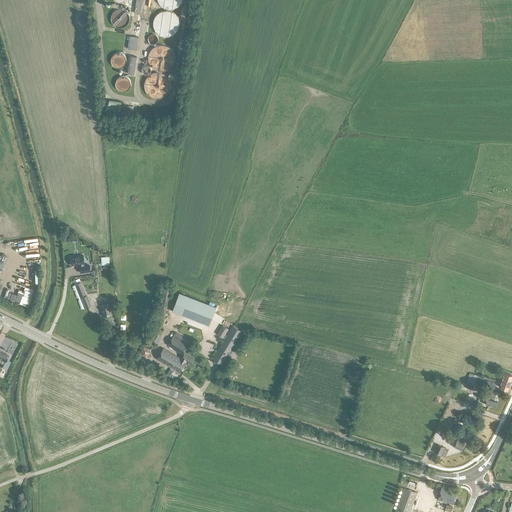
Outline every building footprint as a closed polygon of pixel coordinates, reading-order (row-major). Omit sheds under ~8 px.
[(182,0),(157,0),(159,2),(160,4),(163,6),(165,8),(168,9),(172,9),(175,8),(177,6),(180,4),(181,2),(182,0)] [(129,21),(130,18),(129,16),(128,13),(126,11),(124,10),(122,9),(119,9),(116,10),(114,11),(112,13),(111,16),(111,18),(111,21),(112,23),(114,25),(116,27),(119,27),(122,27),(124,27),(126,25),(128,23),(129,21)] [(179,27),(180,23),(179,20),(178,17),(176,15),(174,12),(171,11),(168,10),(165,10),(162,11),(159,12),(156,15),(154,17),(153,20),(153,23),(153,26),(154,29),(156,32),(159,34),(162,36),(165,37),(168,36),(171,36),(174,34),(176,32),(178,29),(179,27)] [(158,41),(158,39),(158,37),(157,35),(155,34),(153,34),(151,34),(149,35),(148,37),(148,39),(148,41),(149,42),(151,44),(153,44),(155,44),(157,42),(158,41)] [(128,48),(137,49),(138,37),(129,36),(128,48)] [(174,61),(174,58),(174,55),(173,52),(171,49),(169,47),(166,46),(163,45),(160,45),(157,46),(154,47),(152,49),(150,52),(149,55),(148,58),(149,61),(150,64),(152,66),(154,68),(157,70),(160,71),(163,71),(166,70),(169,68),(171,66),(173,64),(174,61)] [(126,62),(126,60),(126,58),(125,55),(123,54),(121,53),(119,52),(116,53),(114,54),(112,55),(111,58),(111,60),(111,62),(112,64),(114,66),(116,67),(119,68),(121,67),(123,66),(125,64),(126,62)] [(134,74),(137,56),(130,55),(128,73),(134,74)] [(151,71),(151,70),(151,68),(150,66),(148,65),(147,65),(145,65),(143,66),(142,68),(142,70),(142,71),(143,73),(145,74),(147,74),(148,74),(150,73),(151,71)] [(170,88),(170,85),(170,82),(168,79),(167,76),(164,74),(162,73),(159,72),(156,72),(153,73),(150,74),(148,76),(146,79),(145,82),(144,85),(145,88),(146,91),(148,93),(150,95),(153,97),(156,98),(159,98),(162,97),(164,95),(167,93),(169,91),(170,88)] [(130,86),(131,83),(130,81),(129,79),(128,77),(125,76),(123,76),(121,76),(119,77),(117,79),(116,81),(115,83),(116,86),(117,88),(119,90),(121,91),(123,91),(125,91),(128,90),(129,88),(130,86)] [(109,100),(107,111),(120,112),(121,101),(109,100)] [(84,263),(83,255),(70,257),(71,265),(81,264),(81,266),(79,266),(80,272),(90,271),(89,265),(84,266),(83,263),(84,263)] [(75,286),(74,286),(79,298),(86,295),(81,282),(75,284),(75,286)] [(154,332),(159,333),(161,333),(171,287),(164,285),(154,332)] [(179,292),(172,311),(209,325),(217,307),(179,292)] [(110,304),(101,305),(103,316),(111,315),(110,304)] [(222,325),(217,334),(224,338),(225,338),(212,358),(222,365),(228,355),(230,356),(233,352),(231,351),(243,331),(233,325),(230,329),(222,325)] [(159,333),(154,332),(150,339),(158,343),(162,334),(159,333)] [(176,332),(174,336),(188,345),(190,341),(176,332)] [(174,336),(168,345),(182,354),(188,345),(174,336)] [(4,338),(1,347),(13,351),(15,344),(12,343),(13,340),(4,338)] [(145,356),(150,353),(147,348),(142,351),(145,356)] [(164,348),(157,359),(180,373),(187,362),(186,361),(189,363),(192,357),(184,353),(181,358),(164,348)] [(9,355),(0,350),(0,362),(1,360),(5,362),(2,368),(7,370),(11,362),(6,360),(9,355)] [(501,376),(503,377),(500,387),(508,390),(511,379),(511,374),(505,372),(502,372),(501,376)] [(469,373),(466,387),(474,389),(476,382),(473,381),(475,374),(469,373)] [(482,387),(482,386),(476,385),(475,389),(486,392),(487,389),(494,391),(496,384),(488,380),(485,387),(482,387)] [(498,401),(494,400),(496,394),(486,391),(485,397),(487,398),(485,404),(496,407),(498,401)] [(458,430),(454,438),(457,440),(458,439),(461,441),(465,433),(458,430)] [(457,440),(454,447),(461,450),(465,442),(461,441),(458,439),(457,440)] [(444,446),(438,443),(434,451),(440,454),(444,446)] [(457,492),(442,487),(438,500),(454,505),(457,492)] [(410,511),(417,492),(404,488),(395,511),(410,511)]
